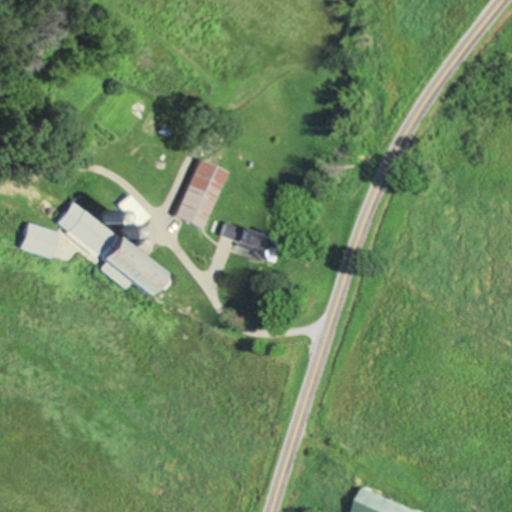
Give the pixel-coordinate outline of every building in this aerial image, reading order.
[(223,168),(196,157),(171,215),(199,227),(223,168)] [(135,225),(146,215),(127,193),(116,202),(135,225)] [(98,268),(123,287),(128,280),(144,292),(162,269),(69,201),(54,222),(104,259),(98,268)] [(16,247),(47,256),(55,231),(24,221),(16,247)] [(216,241),(277,255),(281,235),(221,221),(216,241)]
